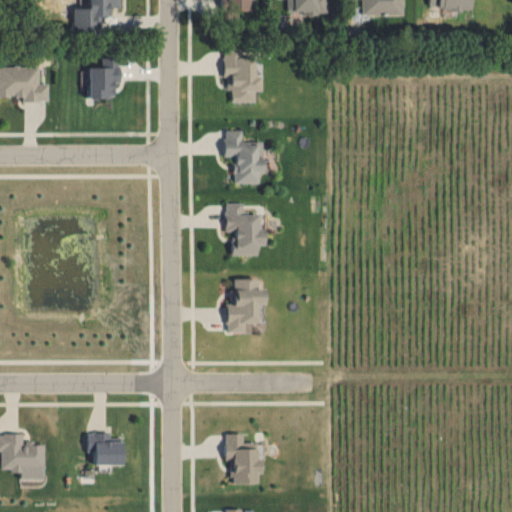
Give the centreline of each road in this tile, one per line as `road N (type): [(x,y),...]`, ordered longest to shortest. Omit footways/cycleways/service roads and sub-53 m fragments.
road 1 (residential): [(172,0),(175,511)]
road 2 (residential): [(317,386),(0,386)]
road 3 (residential): [(0,156),(172,156)]
